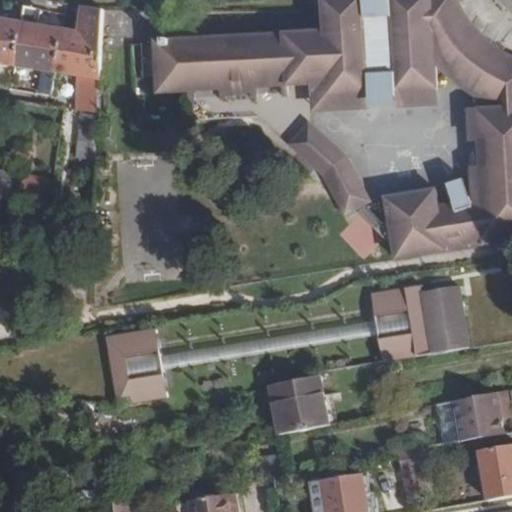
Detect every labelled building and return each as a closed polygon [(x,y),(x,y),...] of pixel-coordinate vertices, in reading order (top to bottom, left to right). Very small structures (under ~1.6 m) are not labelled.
[(321,0),(324,29),(250,34),(153,40),(156,96),(307,87),(309,108),(321,108),(320,104),(356,103),(356,107),(384,105),(384,101),(425,99),(425,92),(439,91),(437,72),(446,72),(465,88),(478,94),(479,103),(467,105),(471,142),(478,142),(481,165),(475,166),(476,192),(471,194),(475,205),(458,211),(453,199),(441,203),(437,185),(386,195),(392,228),(397,258),(511,236),(511,50),(505,47),(498,42),(492,37),(485,31),(475,22),(471,16),(465,7),(460,0),(321,0)] [(100,50),(101,10),(81,6),(77,34),(38,27),(41,10),(25,6),(22,24),(0,20),(0,62),(38,69),(34,94),(45,96),(48,72),(99,79),(100,50)] [(97,132),(98,114),(80,114),(76,159),(96,161),(97,148),(97,132)] [(350,153),(312,120),(287,143),(324,176),(345,215),(359,207),(373,199),(350,153)] [(110,131),(97,132),(97,148),(111,148),(110,131)] [(0,199),(14,202),(17,174),(0,171),(0,199)] [(49,208),(54,179),(17,174),(14,202),(49,208)] [(475,205),(471,194),(465,178),(448,184),(453,199),(458,211),(475,205)] [(363,211),(338,234),(364,261),(388,238),(363,211)] [(375,323),(162,360),(157,331),(111,338),(121,407),(167,399),(164,375),(378,337),(382,363),(432,355),(421,293),(420,285),(370,293),(375,323)] [(432,355),(469,349),(459,287),(421,293),(432,355)] [(277,386),(271,387),(281,436),(330,427),(320,375),(277,386)] [(497,394),(455,402),(463,441),(504,434),(500,409),(511,407),(508,391),(497,394)] [(455,402),(438,405),(445,444),(463,441),(455,402)] [(511,411),(511,407),(500,409),(501,416),(511,414),(511,411)] [(487,499),(511,495),(511,444),(479,450),(487,499)] [(418,449),(400,453),(410,511),(428,508),(418,449)] [(265,476),(286,473),(283,458),(263,461),(265,476)] [(368,511),(366,494),(363,475),(321,483),(325,511),(368,511)] [(377,511),(375,492),(366,494),(368,511),(377,511)] [(237,511),(235,495),(188,503),(189,511),(237,511)]
